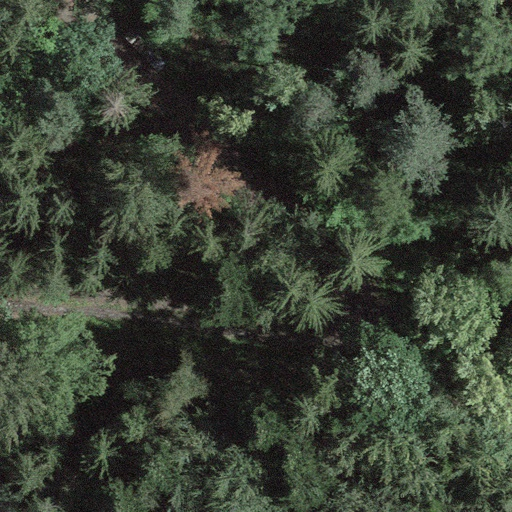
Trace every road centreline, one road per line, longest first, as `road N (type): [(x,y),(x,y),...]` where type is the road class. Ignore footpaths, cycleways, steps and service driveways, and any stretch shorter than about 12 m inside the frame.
road 1 (track): [(511,396),(395,327),(244,162),(68,0)]
road 2 (track): [(395,327),(260,331),(0,296)]
